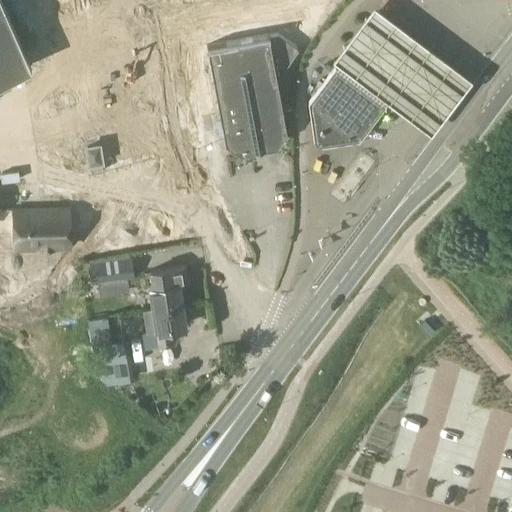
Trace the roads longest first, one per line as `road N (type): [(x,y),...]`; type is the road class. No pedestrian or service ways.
road 1 (tertiary): [(294,347),(511,70)]
road 2 (residential): [(294,347),(241,300),(196,175)]
road 3 (unknown): [(196,175),(160,0)]
road 4 (tertiary): [(208,458),(294,347)]
